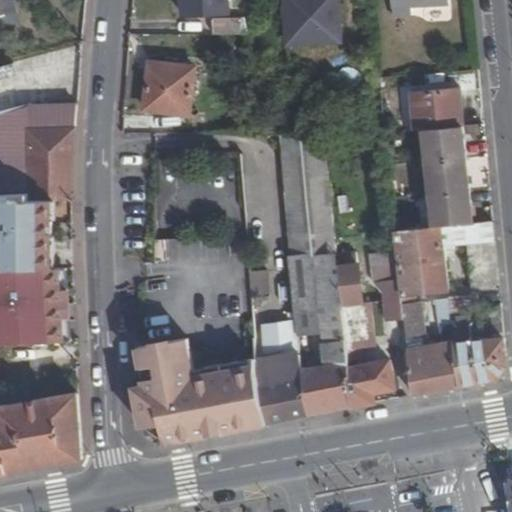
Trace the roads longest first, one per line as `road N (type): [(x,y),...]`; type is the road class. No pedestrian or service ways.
road 1 (secondary): [(104,0),(86,170),(115,492)]
road 2 (secondary): [(511,417),(115,492)]
road 3 (residential): [(511,210),(498,0)]
